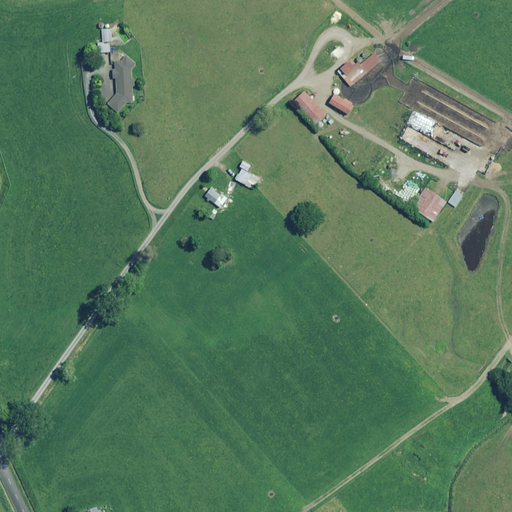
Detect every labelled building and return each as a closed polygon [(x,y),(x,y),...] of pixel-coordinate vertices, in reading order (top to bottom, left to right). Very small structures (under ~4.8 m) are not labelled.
[(112,41),(112,29),(102,30),(102,39),(98,39),(98,53),(110,52),(109,41),(112,41)] [(345,53),(339,46),(333,52),(338,59),(345,53)] [(356,69),(350,61),(341,69),(338,71),(351,87),(381,61),(374,53),(356,69)] [(135,79),(133,79),(133,67),(135,64),(126,57),(122,61),(113,61),(113,79),(116,79),(116,94),(107,103),(117,113),(127,102),(132,102),(133,86),(135,86),(135,79)] [(326,115),(304,92),(293,102),(315,125),(326,115)] [(353,106),(334,94),(329,103),(348,115),(353,106)] [(251,166),(243,161),(240,167),(248,171),(251,166)] [(240,169),(235,179),(250,187),(252,184),(256,186),(259,178),(240,169)] [(447,201),(425,188),(414,206),(423,211),(421,214),(433,222),(447,201)] [(226,199),(211,189),(205,197),(216,205),(215,207),(219,209),(226,199)]
